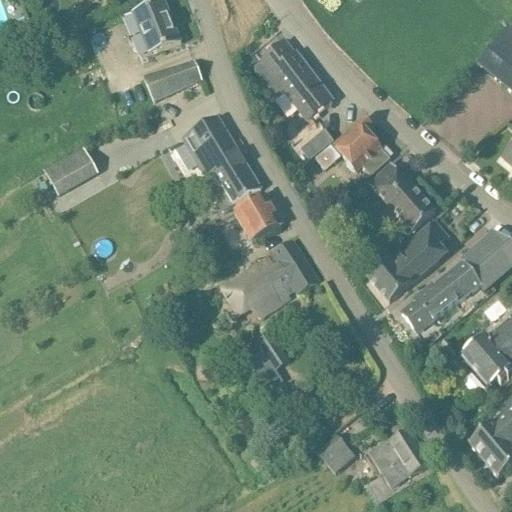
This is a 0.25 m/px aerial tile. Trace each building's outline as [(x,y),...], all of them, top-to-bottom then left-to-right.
[(0,0),(0,35),(13,31),(0,0)] [(126,23),(125,23),(131,38),(130,39),(129,40),(129,41),(128,41),(128,42),(128,43),(128,44),(128,45),(129,45),(129,46),(129,47),(130,47),(130,48),(131,48),(132,49),(133,49),(134,49),(136,49),(142,64),(181,48),(181,47),(165,7),(134,20),(126,23)] [(511,95),(511,31),(508,28),(477,67),(511,95)] [(332,105),(296,57),(295,58),(286,45),(256,68),(279,98),(285,93),(308,123),(332,105)] [(193,65),(145,84),(156,106),(201,83),(193,65)] [(383,153),(384,153),(368,136),(374,131),(364,121),(332,151),(345,165),(346,168),(351,175),(354,175),(357,177),(362,173),(371,181),(391,162),(383,153)] [(223,193),(251,177),(218,123),(185,144),(208,182),(214,178),(222,191),(223,193)] [(511,151),(503,162),(511,169),(511,151)] [(435,217),(425,205),(391,168),(369,188),(401,223),(396,229),(408,241),(435,217)] [(54,170),(45,175),(59,199),(69,194),(54,170)] [(251,177),(223,193),(222,191),(210,199),(222,218),(234,211),(261,194),(251,177)] [(235,217),(252,246),(281,229),(264,200),(235,217)] [(438,265),(430,255),(447,241),(448,243),(449,242),(434,225),(368,281),(390,307),(439,265),(439,264),(438,265)] [(418,304),(402,316),(418,336),(435,323),(480,290),(484,295),(511,270),(511,249),(494,238),(461,265),(463,268),(435,289),(434,287),(415,301),(418,304)] [(292,244),(219,291),(238,320),(252,311),(259,322),(290,302),(285,294),(292,290),(298,299),(318,286),(292,244)] [(482,313),(491,324),(504,313),(495,303),(482,313)] [(485,339),(462,359),(490,391),(508,375),(511,379),(511,320),(488,342),(485,339)] [(271,337),(257,346),(275,374),(289,366),(271,337)] [(499,482),(511,470),(511,399),(489,420),(493,426),(468,448),(499,482)] [(371,458),(393,491),(432,466),(410,433),(371,458)] [(335,479),(342,472),(355,460),(336,438),(316,457),(321,462),(335,479)]
